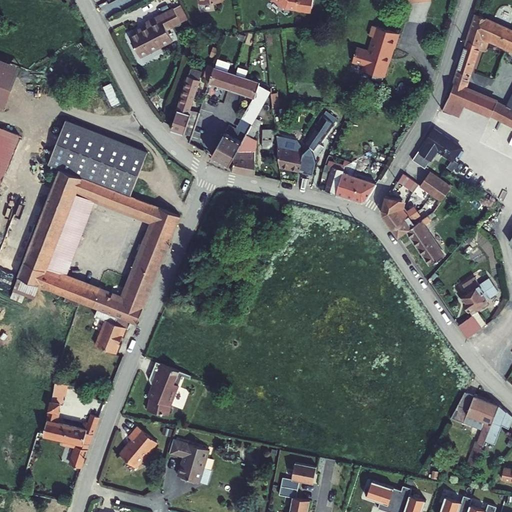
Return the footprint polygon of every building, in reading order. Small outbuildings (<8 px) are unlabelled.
[(266,0),(273,4),(274,2),(276,2),(278,2),(280,3),(281,2),(287,9),(291,10),(292,12),(306,14),(308,0),(266,0)] [(126,36),(136,57),(168,41),(162,29),(176,23),(169,8),(141,22),(142,24),(133,29),(135,32),(126,36)] [(511,26),(481,13),(455,96),(449,109),(511,128),(511,233),(511,235),(511,26)] [(353,48),(348,62),(359,66),(357,71),(368,74),(369,77),(375,78),(376,77),(379,78),(385,61),(387,62),(391,48),(393,49),(397,36),(373,28),(364,52),(353,48)] [(0,56),(0,106),(4,108),(21,65),(0,56)] [(252,97),(234,128),(245,133),(266,92),(267,90),(256,82),(257,79),(211,66),(205,84),(223,89),(220,95),(224,97),(227,98),(232,98),(233,92),(252,97)] [(188,67),(167,132),(180,136),(187,138),(186,141),(198,145),(207,118),(195,115),(194,117),(187,115),(188,111),(185,110),(197,70),(188,67)] [(267,90),(269,117),(273,116),(272,113),(275,112),(274,108),(290,105),(284,91),(281,92),(279,88),(267,90)] [(303,141),(309,154),(311,153),(315,156),(319,149),(315,146),(330,124),(319,118),(315,125),(312,124),(303,141)] [(37,166),(40,168),(38,174),(47,177),(7,281),(84,311),(83,314),(93,319),(96,324),(93,324),(90,331),(92,332),(85,349),(105,357),(115,332),(118,333),(121,325),(127,328),(146,281),(171,218),(119,199),(136,155),(54,124),(37,166)] [(0,182),(19,133),(0,125),(0,182)] [(264,128),(263,142),(274,142),(275,128),(264,128)] [(220,133),(207,156),(226,165),(229,160),(233,153),(240,141),(220,133)] [(429,139),(414,159),(428,170),(435,161),(442,167),(449,153),(429,139)] [(274,148),(276,169),(296,173),(301,155),(274,148)] [(229,160),(230,172),(250,176),(250,155),(242,155),(242,153),(233,153),(232,160),(229,160)] [(323,162),(321,171),(327,173),(320,192),(358,204),(363,201),(371,185),(343,175),(343,172),(340,171),(341,167),(323,162)] [(402,173),(397,183),(412,195),(411,197),(422,205),(426,200),(436,207),(440,201),(443,203),(453,189),(429,172),(419,186),(402,173)] [(390,199),(386,199),(382,214),(384,219),(401,242),(408,236),(422,257),(431,270),(446,260),(424,230),(430,225),(429,224),(435,219),(432,216),(416,229),(411,223),(420,216),(413,207),(405,214),(401,209),(403,201),(390,199)] [(268,217),(266,222),(273,225),(275,219),(268,217)] [(188,281),(183,298),(207,303),(216,266),(193,260),(191,271),(200,273),(197,284),(188,281)] [(470,281),(458,289),(463,296),(458,299),(462,304),(460,305),(479,315),(487,306),(483,302),(497,292),(489,280),(474,288),(470,281)] [(479,315),(455,326),(463,339),(483,325),(479,315)] [(151,402),(149,415),(171,417),(171,409),(183,379),(191,381),(193,378),(157,364),(150,382),(150,388),(154,389),(153,392),(151,392),(148,402),(151,402)] [(462,387),(449,413),(464,420),(476,425),(474,432),(473,432),(472,435),(466,451),(474,455),(480,438),(489,442),(497,424),(504,428),(508,417),(495,403),(483,397),(477,394),(473,393),(470,391),(468,390),(466,389),(462,387)] [(100,422),(91,419),(86,433),(57,426),(58,408),(62,408),(67,390),(54,388),(53,398),(43,434),(41,433),(39,437),(89,450),(100,422)] [(132,444),(119,457),(135,472),(158,447),(140,429),(129,440),(132,444)] [(175,442),(170,455),(183,459),(178,478),(207,487),(211,472),(205,470),(210,452),(175,442)] [(300,479),(314,482),(315,478),(317,467),(295,462),(292,478),(300,479)] [(500,479),(511,481),(511,469),(502,468),(500,479)] [(283,476),(282,485),(299,488),(300,479),(292,478),(283,476)] [(374,505),(393,511),(416,511),(422,498),(405,492),(407,486),(398,483),(397,488),(368,478),(362,495),(376,499),(374,505)] [(297,498),(299,488),(282,485),(280,495),(292,497),(297,498)] [(434,511),(489,511),(493,503),(484,500),(482,506),(465,501),(467,495),(458,492),(456,498),(441,493),(434,511)] [(292,497),(289,511),(307,511),(309,500),(297,498),(292,497)]
